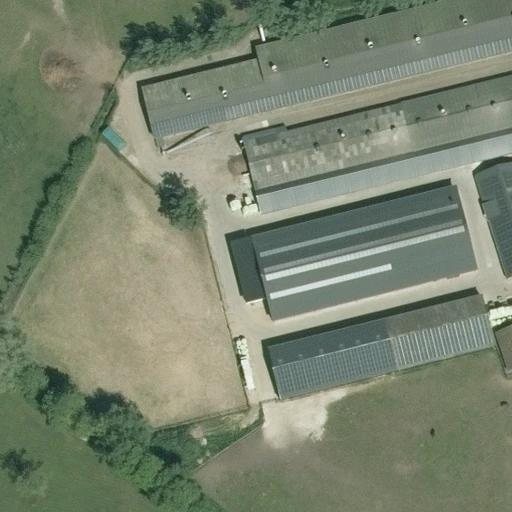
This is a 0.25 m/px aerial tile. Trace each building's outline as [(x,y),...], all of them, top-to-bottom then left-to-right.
[(148,92),(160,141),(511,54),(511,0),(459,0),(255,50),(259,65),(148,92)] [(254,193),(511,129),(511,78),(243,144),(254,193)] [(511,167),(475,179),(484,207),(487,206),(492,222),(489,223),(508,283),(511,281),(511,167)] [(457,187),(251,238),(273,323),(479,272),(457,187)] [(385,310),(397,368),(496,349),(484,290),(385,310)]
